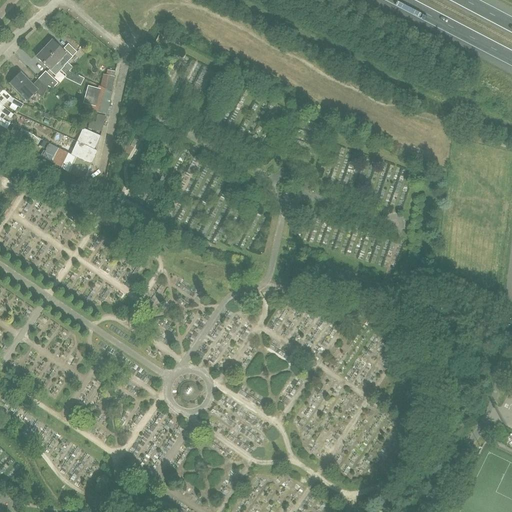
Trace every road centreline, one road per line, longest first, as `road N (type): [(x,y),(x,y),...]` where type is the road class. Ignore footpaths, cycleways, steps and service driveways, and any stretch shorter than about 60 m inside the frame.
road 1 (track): [(252,0),(395,77),(511,126)]
road 2 (unclassified): [(418,511),(489,412),(511,257)]
road 3 (motorway): [(398,0),(511,59)]
